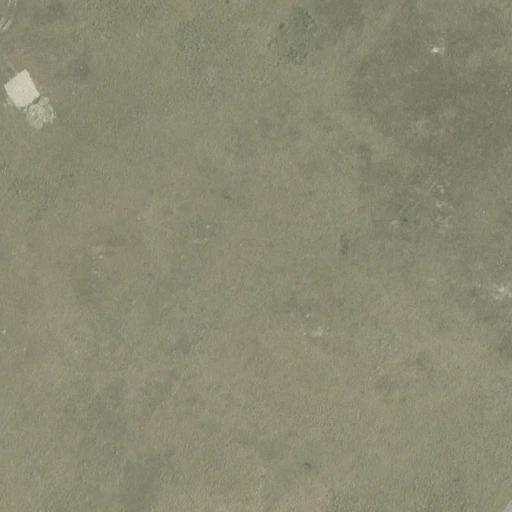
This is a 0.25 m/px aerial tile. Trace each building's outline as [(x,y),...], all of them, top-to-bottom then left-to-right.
[(420,208),(299,393),(338,418),(458,233),(420,208)] [(121,287),(126,276),(108,267),(102,278),(121,287)] [(473,267),(463,278),(484,297),(493,286),(473,267)] [(411,387),(418,378),(400,364),(393,373),(411,387)] [(152,431),(152,425),(165,424),(163,407),(141,409),(143,431),(152,431)] [(137,465),(148,441),(133,435),(123,458),(137,465)] [(201,480),(210,465),(190,452),(181,467),(201,480)] [(0,457),(0,483),(20,497),(34,478),(2,455),(0,457)]
